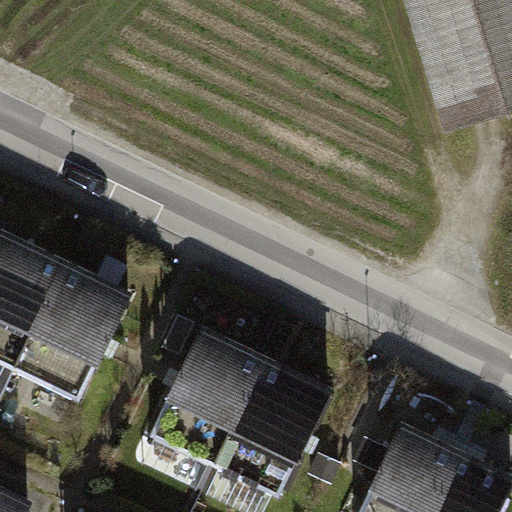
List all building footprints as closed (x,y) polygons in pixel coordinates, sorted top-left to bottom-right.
[(511,0),(407,0),(449,136),(511,116),(511,0)] [(67,264),(3,233),(0,239),(0,359),(17,368),(67,264)] [(130,294),(67,264),(17,368),(80,398),(130,294)] [(267,361),(203,331),(154,435),(217,465),(267,361)] [(331,392),(267,361),(217,465),(281,496),(331,392)] [(431,511),(460,453),(405,427),(363,511),(431,511)] [(499,511),(511,486),(511,477),(460,453),(431,511),(499,511)] [(0,511),(26,511),(29,505),(0,491),(0,511)]
